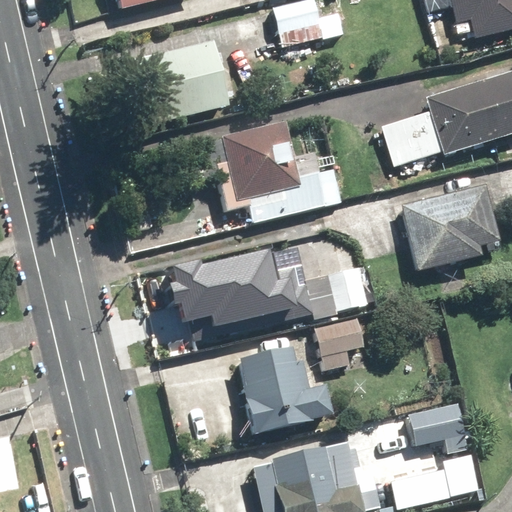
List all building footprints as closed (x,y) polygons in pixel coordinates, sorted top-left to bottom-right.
[(114,0),(118,14),(179,0),(114,0)] [(310,0),(270,11),(281,51),(320,40),(310,0)] [(468,42),(511,31),(511,0),(446,0),(454,30),(464,28),(468,42)] [(223,110),(208,48),(135,65),(150,127),(223,110)] [(389,169),(437,155),(438,158),(511,136),(511,75),(422,103),(426,116),(377,130),(389,169)] [(221,217),(246,211),(249,225),(338,206),(330,170),(293,178),(282,128),(217,142),(223,168),(211,171),(221,217)] [(484,190),(398,208),(413,276),(478,262),(476,254),(496,250),(484,190)] [(269,255),(211,269),(228,338),(284,324),(274,281),(294,277),(289,257),(270,261),(269,255)] [(357,272),(322,279),(330,317),(365,310),(357,272)] [(356,322),(310,332),(319,375),(347,369),(344,355),(362,352),(356,322)] [(313,426),(312,422),(329,418),(323,392),(306,395),(301,366),(292,368),(289,353),(236,364),(251,438),(313,426)] [(454,410),(404,421),(415,474),(449,467),(447,457),(463,454),(454,410)] [(350,448),(250,469),(258,511),(373,511),(366,477),(356,479),(350,448)]
